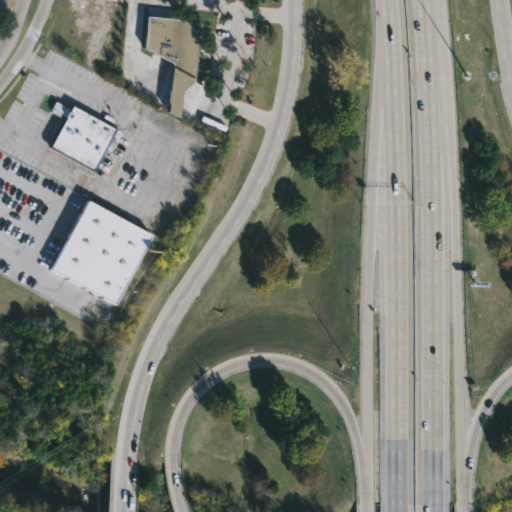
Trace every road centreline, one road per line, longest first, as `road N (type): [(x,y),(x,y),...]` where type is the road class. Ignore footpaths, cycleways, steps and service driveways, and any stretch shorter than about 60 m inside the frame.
road 1 (motorway): [(386,0),(396,201),(396,504)]
road 2 (secondary): [(293,0),(291,84),(281,125),(261,180),(172,320),(137,414),(129,461)]
road 3 (motorway): [(433,504),(430,53)]
road 4 (motorway): [(462,465),(451,150)]
road 5 (motorway): [(370,201),(364,482)]
road 6 (motorway): [(169,467),(186,405),(209,379),(242,363),(275,359),(310,371),(330,387),(351,425)]
road 7 (motorway): [(385,0),(370,201)]
